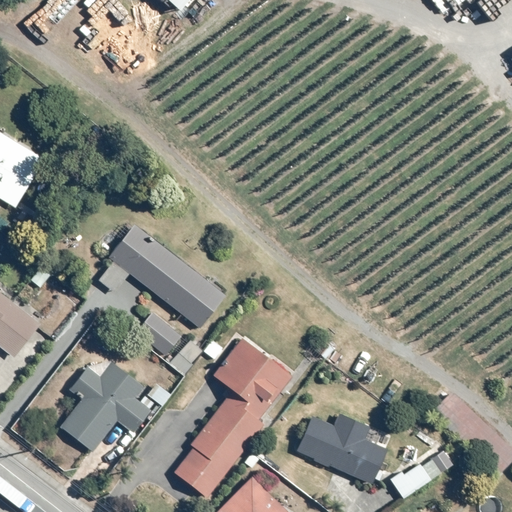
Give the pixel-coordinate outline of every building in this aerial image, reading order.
[(187,0),(168,0),(178,10),(187,0)] [(43,158),(0,131),(0,196),(14,206),(43,158)] [(113,293),(129,272),(200,327),(225,294),(134,223),(108,256),(115,261),(99,282),(113,293)] [(41,323),(0,290),(0,347),(14,358),(41,323)] [(184,331),(155,306),(134,332),(163,356),(184,331)] [(171,471),(206,497),(296,376),(241,335),(211,375),(232,391),(171,471)] [(142,386),(110,361),(99,375),(88,366),(71,387),(84,397),(60,426),(92,452),(117,420),(132,432),(149,410),(133,397),(142,386)] [(339,413),(335,422),(311,412),(295,450),(372,483),(387,448),(376,444),(381,432),(339,413)] [(438,442),(388,478),(403,498),(452,462),(438,442)] [(287,511),(252,477),(216,511),(287,511)]
